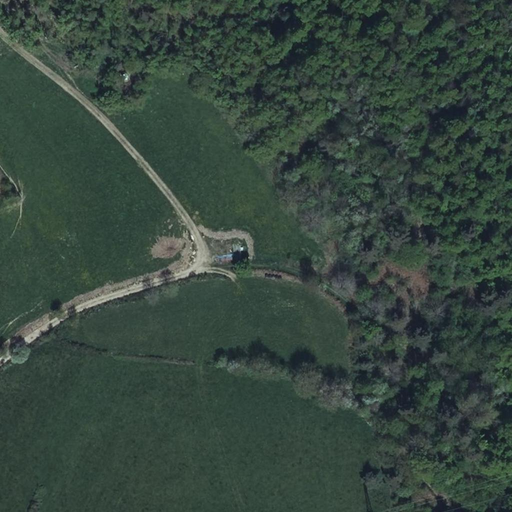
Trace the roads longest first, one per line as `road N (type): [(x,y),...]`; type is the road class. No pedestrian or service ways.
road 1 (track): [(0,367),(76,315),(235,263),(287,263),(365,310),(511,438)]
road 2 (track): [(192,277),(204,255),(197,231),(154,175),(0,30)]
